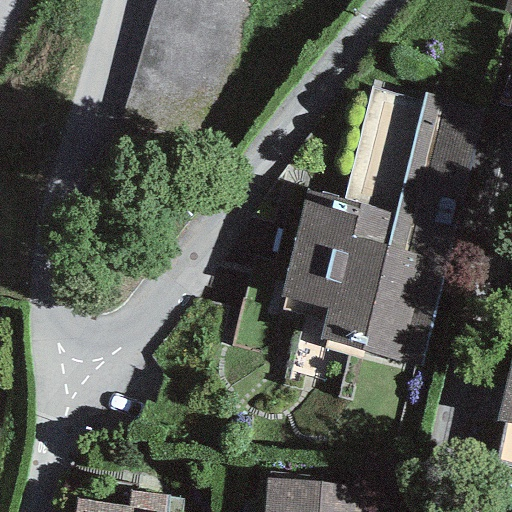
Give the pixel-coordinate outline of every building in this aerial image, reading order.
[(236,0),(161,0),(126,114),(194,135),(236,0)] [(477,107),(418,93),(388,211),(307,190),(282,289),(337,303),(326,347),(411,368),(477,107)] [(511,391),(495,459),(511,463),(511,391)] [(349,511),(350,488),(266,485),(265,511),(349,511)] [(182,511),(184,494),(125,490),(124,504),(78,500),(77,511),(182,511)]
